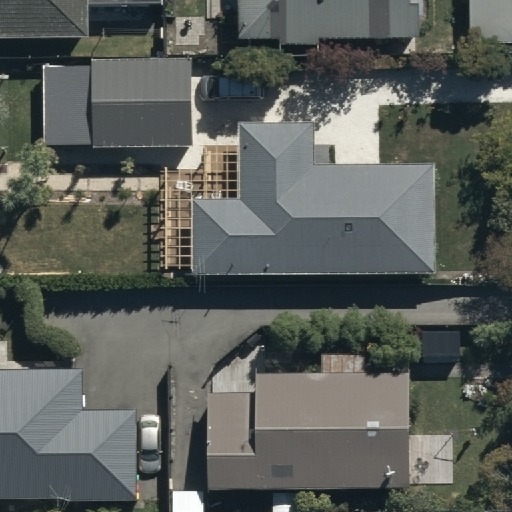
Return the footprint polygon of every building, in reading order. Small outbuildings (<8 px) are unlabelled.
[(0,0),(0,31),(92,31),(91,0),(0,0)] [(241,0),(242,33),(281,33),(281,40),(322,40),(322,31),(422,30),(421,0),(241,0)] [(511,0),(473,0),(475,45),(511,43),(511,0)] [(194,53),(93,54),(94,140),(195,139),(194,53)] [(240,192),(196,192),(195,265),(435,265),(435,160),(317,160),(317,118),(240,118),(240,192)] [(210,388),(209,480),(411,480),(411,364),(368,364),(368,348),(324,348),(324,365),(258,365),(258,388),(210,388)] [(0,491),(137,492),(137,406),(81,406),(82,364),(0,363),(0,491)]
